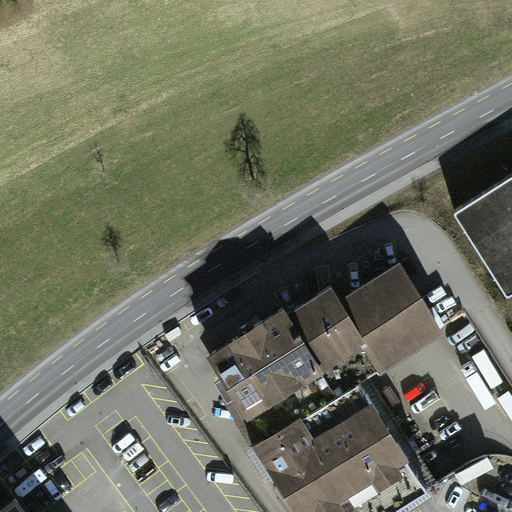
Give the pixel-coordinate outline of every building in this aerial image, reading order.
[(511,194),(467,224),(511,291),(511,194)] [(330,285),(287,313),(337,391),(358,378),(438,327),(398,263),(339,300),(330,285)] [(265,437),(337,391),(287,313),(283,307),(211,353),(265,437)] [(301,511),(389,511),(428,488),(358,378),(337,391),(265,437),(252,445),(273,477),(277,474),(301,511)] [(460,485),(495,475),(491,463),(456,473),(460,485)] [(0,511),(27,511),(17,498),(0,511)]
